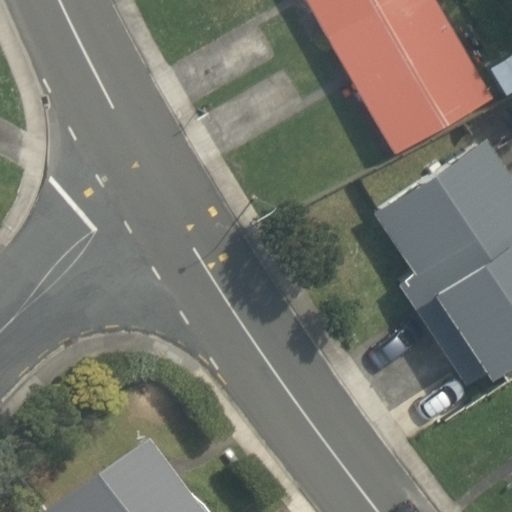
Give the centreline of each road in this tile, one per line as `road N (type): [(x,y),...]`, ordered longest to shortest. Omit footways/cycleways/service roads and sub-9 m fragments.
road 1 (tertiary): [(148,177),(391,511)]
road 2 (residential): [(0,332),(148,177)]
road 3 (tertiary): [(59,0),(148,177)]
